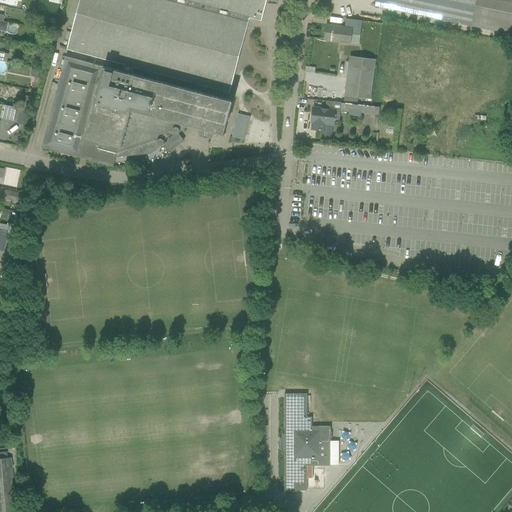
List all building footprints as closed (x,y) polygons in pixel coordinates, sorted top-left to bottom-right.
[(70,41),(68,49),(124,64),(133,67),(151,71),(159,74),(200,84),(227,92),(230,92),(250,17),(261,20),(266,4),(266,2),(266,0),(81,0),(72,33),(70,41)] [(511,0),(376,0),(375,6),(510,34),(511,24),(511,0)] [(327,25),(324,40),(350,43),(350,38),(351,34),(360,35),(362,21),(346,19),(345,27),(327,25)] [(42,33),(40,41),(52,44),(55,36),(42,33)] [(58,84),(41,147),(113,166),(116,157),(152,153),(163,145),(178,133),(189,125),(200,128),(224,135),(224,134),(229,115),(233,101),(227,99),(225,99),(227,92),(200,84),(198,91),(158,81),(159,74),(151,71),(149,78),(131,74),(133,67),(124,64),(122,71),(66,56),(66,57),(63,56),(60,66),(63,67),(58,84)] [(350,56),(349,66),(345,96),(370,99),(376,60),(350,56)] [(32,68),(30,76),(35,77),(40,78),(42,70),(32,68)] [(34,111),(37,99),(25,96),(22,108),(34,111)] [(342,102),(342,103),(326,101),(325,109),(313,107),(311,122),(312,122),(312,129),(324,131),(325,124),(333,125),(334,119),(339,119),(340,110),(379,115),(380,107),(342,102)] [(1,105),(0,110),(0,119),(12,122),(15,108),(1,105)] [(298,119),(308,119),(307,110),(298,110),(298,119)] [(18,111),(15,123),(27,127),(29,113),(18,111)] [(9,191),(7,200),(16,202),(18,193),(9,191)] [(474,217),(471,239),(492,242),(495,220),(474,217)] [(284,453),(284,490),(284,495),(285,495),(285,494),(297,494),(297,490),(307,490),(306,466),(330,466),(330,465),(339,465),(339,441),(330,441),(330,426),(312,426),(312,417),(307,417),(307,394),(285,394),(285,393),(284,393),(284,434),(283,434),(282,433),(281,439),(280,444),(281,449),(282,454),(283,454),(284,453)] [(6,452),(0,452),(0,511),(14,511),(10,458),(7,458),(6,452)]
